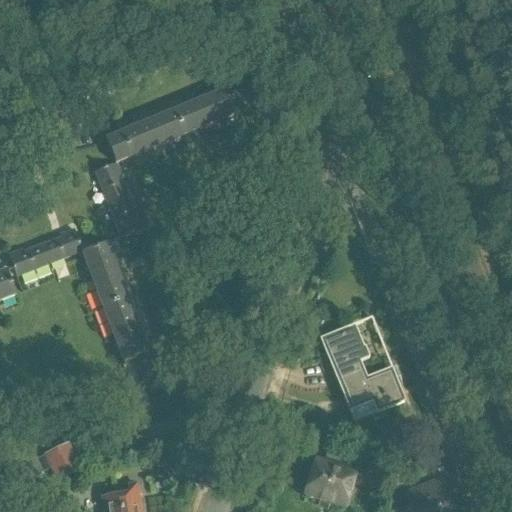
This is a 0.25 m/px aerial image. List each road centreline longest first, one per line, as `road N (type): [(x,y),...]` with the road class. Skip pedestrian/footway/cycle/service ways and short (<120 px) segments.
road 1 (primary): [(511,479),(320,0)]
road 2 (unclassified): [(206,511),(289,228),(342,184)]
road 3 (unclassified): [(484,511),(378,250),(342,184)]
road 4 (track): [(511,308),(388,0)]
road 5 (unclassified): [(342,184),(274,0)]
